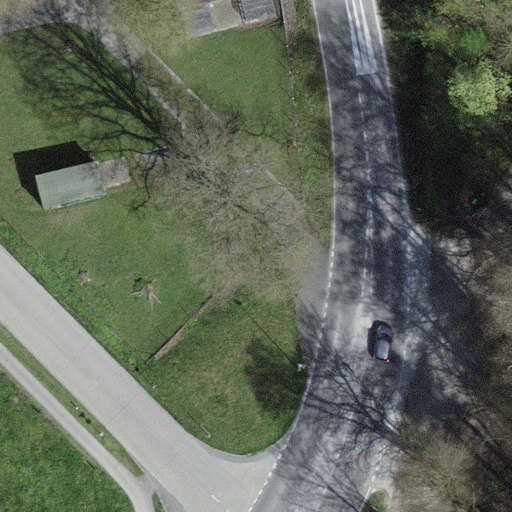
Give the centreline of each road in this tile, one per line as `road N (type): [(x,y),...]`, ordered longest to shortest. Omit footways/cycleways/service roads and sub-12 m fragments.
road 1 (tertiary): [(340,0),(368,167),(367,283),(350,387),(305,511)]
road 2 (unclassified): [(0,282),(228,511)]
road 3 (track): [(511,257),(468,302),(430,324),(363,332)]
